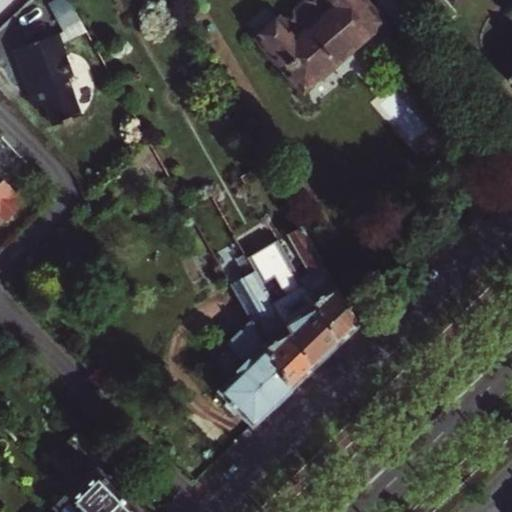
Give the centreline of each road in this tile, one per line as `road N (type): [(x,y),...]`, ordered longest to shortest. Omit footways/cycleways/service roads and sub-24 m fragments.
road 1 (tertiary): [(511,224),(215,511)]
road 2 (primary): [(511,321),(314,511)]
road 3 (primary): [(360,511),(511,366)]
